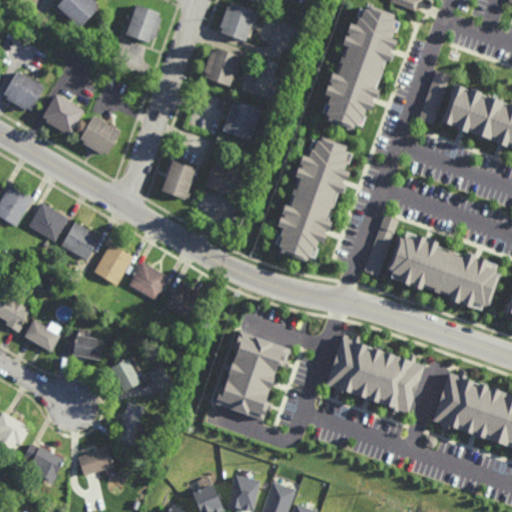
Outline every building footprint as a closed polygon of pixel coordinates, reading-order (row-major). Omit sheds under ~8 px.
[(94,0),(97,2),(95,4),(99,8),(80,27),(57,4),(61,0),(94,0)] [(257,11),(246,41),(221,32),(223,28),(220,27),(228,5),(230,6),(232,2),(257,11)] [(154,39),(151,38),(149,42),(126,34),(137,3),(161,12),(159,17),(162,18),(154,39)] [(368,130),(397,14),(360,5),(355,24),(349,22),(337,73),(332,72),(321,119),(368,130)] [(241,56),(230,87),(206,78),(207,73),(205,72),(212,51),(215,52),(216,48),(241,56)] [(450,73),(432,124),(417,119),(436,68),(450,73)] [(32,111),(28,108),(27,110),(7,99),(8,96),(4,94),(18,70),(46,87),(32,111)] [(511,146),(511,103),(454,84),(441,123),(511,146)] [(71,134),(66,131),(65,134),(46,122),(48,119),(43,116),(57,94),(85,111),(71,134)] [(251,142),(223,132),(234,100),(262,110),(251,142)] [(107,156),(104,153),(103,155),(83,144),(84,142),(80,139),(94,116),(121,132),(107,156)] [(302,155),(273,250),(317,263),(351,148),(314,136),(308,157),(302,155)] [(185,200),(162,192),(174,161),(196,169),(185,200)] [(237,198),(224,193),(223,194),(217,192),(217,191),(205,187),(214,162),(245,173),(237,198)] [(22,191),(23,189),(34,196),(17,224),(0,214),(0,201),(11,184),(22,191)] [(55,240),(29,223),(43,200),(70,216),(55,240)] [(365,269),(383,213),(397,217),(378,274),(365,269)] [(88,258),(62,243),(76,220),(102,235),(88,258)] [(485,311),(501,265),(402,232),(387,278),(485,311)] [(118,283),(95,270),(112,241),(135,254),(118,283)] [(11,267),(7,265),(11,258),(15,260),(11,267)] [(39,268),(34,265),(37,260),(42,263),(39,268)] [(157,299),(130,283),(144,260),(170,276),(157,299)] [(54,292),(48,288),(52,280),(58,284),(54,292)] [(186,285),(187,283),(206,295),(191,320),(166,305),(180,282),(186,285)] [(44,293),(36,289),(39,283),(47,287),(44,293)] [(10,295),(3,291),(7,284),(14,287),(10,295)] [(27,306),(31,309),(22,324),(23,325),(19,330),(6,323),(8,320),(0,314),(0,301),(5,294),(15,300),(19,292),(31,299),(27,306)] [(94,316),(89,312),(93,306),(98,309),(94,316)] [(53,350),(25,334),(35,317),(63,333),(53,350)] [(102,358),(75,352),(79,332),(106,338),(102,358)] [(217,403),(269,420),(292,350),(240,333),(217,403)] [(408,412),(424,363),(341,337),(326,386),(408,412)] [(126,391),(113,366),(129,357),(143,382),(126,391)] [(511,443),(434,414),(453,363),(511,385),(511,443)] [(156,383),(149,373),(162,365),(169,374),(156,383)] [(133,446),(117,441),(129,400),(146,405),(133,446)] [(21,443),(18,441),(13,449),(0,440),(0,432),(1,431),(0,430),(0,415),(4,409),(32,427),(21,443)] [(53,483),(44,478),(45,476),(37,472),(40,466),(33,462),(41,445),(66,458),(53,483)] [(85,475),(79,456),(109,446),(115,465),(85,475)] [(157,456),(150,454),(152,446),(160,448),(157,456)] [(15,478),(9,474),(13,468),(19,472),(15,478)] [(252,511),(260,480),(236,475),(228,506),(252,511)] [(261,511),(287,511),(296,489),(272,481),(261,511)] [(200,511),(220,511),(224,511),(214,484),(193,492),(200,511)] [(61,508),(54,504),(58,499),(64,502),(61,508)]
